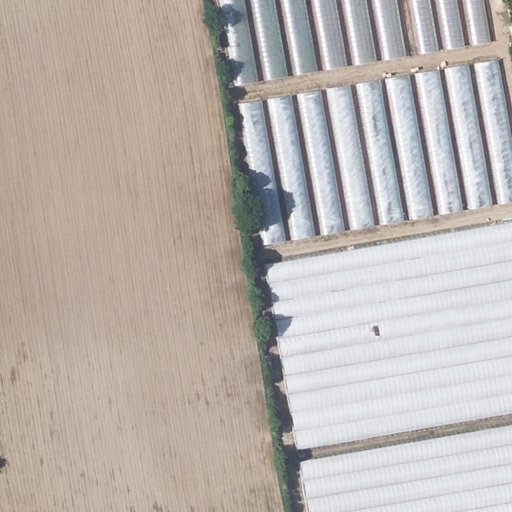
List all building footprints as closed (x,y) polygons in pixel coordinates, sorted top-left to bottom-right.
[(467,0),(473,42),(490,39),(483,0),(467,0)] [(316,56),(295,60),(297,74),(318,70),(316,56)] [(235,83),(247,83),(247,77),(239,77),(238,64),(234,65),(235,83)] [(334,114),(340,160),(354,158),(355,162),(362,161),(353,85),(341,87),(344,113),(334,114)] [(264,99),(240,103),(262,244),(286,241),(264,99)] [(458,117),(456,150),(482,152),(484,132),(463,130),(464,117),(458,117)] [(324,164),(334,162),(326,119),(316,121),(317,129),(312,130),(314,141),(307,142),(311,165),(324,162),(324,164)] [(430,149),(452,150),(453,130),(448,130),(448,120),(431,119),(430,149)] [(286,199),(291,239),(315,235),(308,190),(306,190),(304,176),(305,176),(298,123),(287,125),(288,131),(276,133),(283,186),(290,185),(291,198),(286,199)] [(401,162),(411,218),(463,209),(459,180),(458,180),(456,170),(445,172),(434,174),(439,207),(432,209),(425,165),(420,166),(417,152),(423,151),(419,125),(409,126),(409,129),(396,132),(401,162)] [(378,197),(382,223),(405,220),(399,179),(398,179),(390,126),(366,130),(373,178),(376,178),(379,197),(378,197)] [(468,184),(468,206),(491,205),(490,175),(474,175),(474,184),(468,184)] [(325,231),(343,231),(343,197),(328,197),(328,208),(325,208),(325,220),(325,231)] [(282,354),(294,445),(511,415),(511,225),(265,259),(276,336),(377,323),(380,341),(282,354)] [(346,344),(379,338),(376,322),(348,327),(350,340),(345,341),(346,344)] [(511,511),(511,426),(302,455),(309,511),(511,511)]
